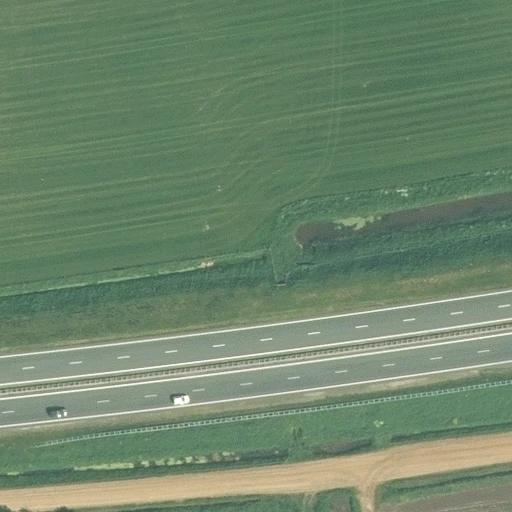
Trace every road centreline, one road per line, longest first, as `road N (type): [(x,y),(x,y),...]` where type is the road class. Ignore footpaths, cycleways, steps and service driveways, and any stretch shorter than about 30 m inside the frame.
road 1 (trunk): [(0,413),(511,347)]
road 2 (trunk): [(511,306),(0,371)]
road 3 (track): [(0,504),(511,444)]
road 4 (track): [(511,175),(308,208),(283,222),(271,259)]
